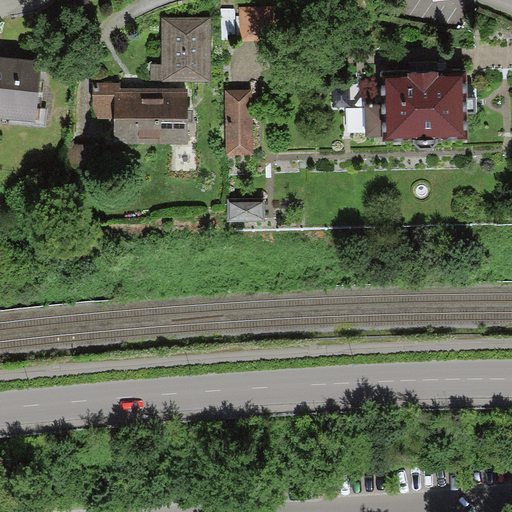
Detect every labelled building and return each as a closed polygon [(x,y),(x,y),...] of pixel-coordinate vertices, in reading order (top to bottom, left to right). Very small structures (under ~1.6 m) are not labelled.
[(267,0),(237,0),(240,32),(270,30),(267,0)] [(162,10),(162,68),(204,68),(204,9),(162,10)] [(323,18),(307,19),(308,38),(323,38),(323,18)] [(38,56),(0,51),(0,98),(33,102),(38,56)] [(407,61),(381,61),(381,97),(363,97),(362,128),(381,126),(382,132),(408,128),(412,134),(417,141),(431,139),(436,134),(437,128),(467,127),(464,60),(437,60),(437,52),(407,52),(407,61)] [(118,75),(91,75),(91,89),(114,89),(115,110),(106,110),(106,130),(186,129),(185,80),(118,81),(118,75)] [(248,81),(225,83),(225,142),(251,145),(248,81)] [(226,212),(261,211),(261,189),(225,191),(226,212)]
